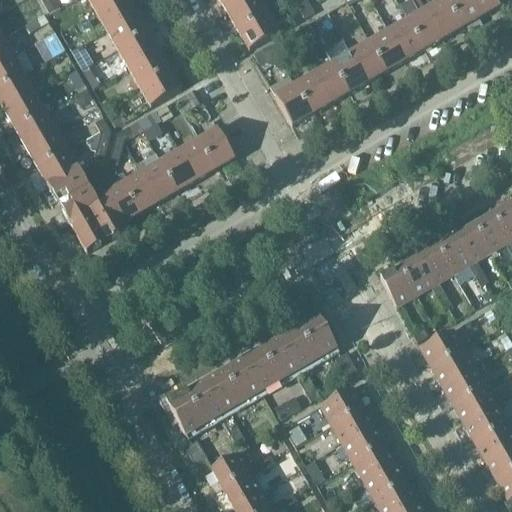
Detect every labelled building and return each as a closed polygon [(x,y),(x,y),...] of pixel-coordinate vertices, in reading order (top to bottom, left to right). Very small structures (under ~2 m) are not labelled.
[(87,0),(97,17),(126,0),(87,0)] [(108,35),(138,18),(127,0),(126,0),(97,17),(108,35)] [(217,0),(227,16),(255,0),(217,0)] [(238,35),(268,18),(258,0),(255,0),(227,16),(238,35)] [(344,0),(343,1),(346,6),(348,9),(361,2),(360,0),(344,0)] [(481,22),(468,0),(448,0),(445,2),(462,32),(481,22)] [(511,0),(468,0),(481,22),(511,3),(511,0)] [(55,2),(45,8),(51,18),(61,13),(55,2)] [(462,32),(445,2),(426,13),(444,43),(462,32)] [(276,13),(268,18),(275,29),(282,25),(276,13)] [(408,24),(425,54),(444,43),(426,13),(408,24)] [(44,18),(26,28),(30,36),(48,25),(44,18)] [(119,54),(148,37),(138,18),(108,35),(119,54)] [(238,35),(249,55),(280,37),(275,29),(268,18),(238,35)] [(389,35),(406,65),(425,54),(408,24),(389,35)] [(370,46),(387,76),(406,65),(389,35),(370,46)] [(148,37),(119,54),(130,73),(159,56),(148,37)] [(290,39),(275,47),(279,53),(293,45),(290,39)] [(4,41),(0,43),(0,68),(14,60),(4,41)] [(387,76),(370,46),(351,56),(368,87),(387,76)] [(82,49),(72,55),(83,74),(93,68),(82,49)] [(271,50),(254,60),(262,74),(279,65),(271,50)] [(141,91),(170,74),(159,56),(130,73),(136,83),(140,90),(141,91)] [(368,87),(351,56),(332,67),(350,97),(368,87)] [(0,93),(25,79),(14,60),(0,68),(0,93)] [(313,78),(331,108),(350,97),(332,67),(313,78)] [(34,73),(25,79),(29,86),(44,77),(40,70),(34,73)] [(89,71),(84,75),(89,83),(94,80),(89,71)] [(77,74),(69,79),(75,89),(82,84),(77,74)] [(182,94),(170,74),(141,91),(152,111),(182,94)] [(295,89),(312,119),(331,108),(313,78),(295,89)] [(25,79),(0,93),(0,106),(5,115),(36,97),(29,86),(25,79)] [(136,83),(130,87),(134,94),(140,90),(136,83)] [(295,89),(275,100),(292,130),(312,119),(295,89)] [(87,93),(75,100),(80,110),(93,102),(87,93)] [(192,95),(176,104),(184,118),(191,114),(200,109),(192,95)] [(36,97),(5,115),(16,134),(47,116),(36,97)] [(166,110),(158,115),(164,125),(172,121),(166,110)] [(119,115),(110,120),(116,131),(125,125),(119,115)] [(156,115),(138,126),(149,144),(163,137),(157,127),(161,125),(156,115)] [(47,116),(16,134),(27,153),(58,135),(47,116)] [(102,137),(110,132),(104,122),(96,126),(102,137)] [(137,126),(130,130),(136,139),(142,135),(137,126)] [(116,142),(125,145),(126,143),(133,139),(128,131),(118,138),(116,142)] [(101,139),(111,141),(112,136),(110,132),(102,137),(101,139)] [(218,133),(199,144),(216,174),(235,163),(218,133)] [(38,172),(69,154),(58,135),(27,153),(38,172)] [(100,135),(85,144),(91,154),(96,155),(97,150),(100,139),(101,137),(100,135)] [(98,150),(107,153),(111,141),(101,139),(98,150)] [(113,154),(122,156),(125,145),(116,142),(113,154)] [(216,174),(199,144),(180,155),(197,185),(216,174)] [(107,153),(98,150),(96,162),(104,164),(107,153)] [(69,154),(38,172),(49,190),(80,172),(69,154)] [(113,154),(110,166),(119,168),(122,156),(113,154)] [(197,185),(180,155),(161,166),(179,196),(197,185)] [(179,196),(161,166),(142,177),(159,207),(179,196)] [(70,228),(90,217),(101,210),(91,193),(80,172),(49,190),(60,211),(70,228)] [(159,207),(142,177),(123,187),(140,218),(159,207)] [(122,229),(123,228),(140,218),(123,187),(104,198),(108,205),(122,229)] [(123,228),(122,229),(108,205),(101,210),(90,217),(70,228),(87,258),(127,235),(123,228)] [(511,207),(494,218),(510,246),(511,245),(511,207)] [(506,249),(511,258),(511,245),(510,246),(494,218),(475,229),(491,257),(506,249)] [(491,257),(475,229),(456,239),(473,268),(477,266),(491,257)] [(469,270),(475,281),(483,276),(477,266),(473,268),(456,239),(438,250),(454,279),(469,270)] [(454,279),(438,250),(419,261),(435,289),(439,287),(454,279)] [(432,292),(438,302),(445,298),(439,287),(435,289),(419,261),(400,272),(417,300),(432,292)] [(400,272),(381,283),(397,311),(417,300),(400,272)] [(489,287),(483,276),(475,281),(481,292),(489,287)] [(452,309),(445,298),(438,302),(444,313),(452,309)] [(185,439),(337,352),(330,340),(335,337),(322,313),(315,318),(319,325),(171,409),(167,402),(159,407),(173,430),(178,427),(185,439)] [(491,313),(484,317),(489,325),(496,322),(491,313)] [(425,333),(413,340),(418,347),(429,341),(425,333)] [(421,353),(432,372),(465,354),(453,334),(421,353)] [(511,347),(507,339),(500,343),(506,353),(511,349),(511,347)] [(443,391),(476,372),(465,354),(432,372),(443,391)] [(350,363),(347,357),(335,364),(338,369),(350,363)] [(342,375),(354,369),(350,363),(338,369),(342,375)] [(345,381),(357,374),(354,369),(342,375),(345,381)] [(476,372),(443,391),(454,410),(486,391),(476,372)] [(349,387),(360,380),(357,374),(345,381),(349,387)] [(305,395),(314,390),(308,379),(299,384),(305,395)] [(314,390),(305,395),(311,406),(320,401),(314,390)] [(332,430),(364,411),(353,391),(320,410),(332,430)] [(464,428),(497,410),(486,391),(454,410),(464,428)] [(286,405),(275,412),(281,423),(293,417),(286,405)] [(475,447),(508,428),(497,410),(464,428),(475,447)] [(364,411),(332,430),(343,449),(375,430),(364,411)] [(230,438),(239,433),(233,422),(224,427),(230,438)] [(511,435),(508,428),(475,447),(486,466),(511,450),(511,435)] [(298,429),(287,436),(296,451),(307,444),(298,429)] [(375,430),(343,449),(353,467),(386,448),(375,430)] [(230,438),(236,449),(237,449),(245,444),(239,433),(230,438)] [(189,458),(201,451),(197,444),(185,451),(189,458)] [(386,448),(353,467),(364,486),(397,467),(386,448)] [(497,485),(511,475),(511,450),(486,466),(497,485)] [(189,458),(193,465),(205,458),(201,451),(189,458)] [(251,476),(249,472),(240,456),(213,472),(211,473),(212,473),(223,492),(251,476)] [(209,465),(205,458),(193,465),(197,472),(209,465)] [(264,474),(275,468),(271,460),(260,466),(264,474)] [(209,465),(197,472),(201,479),(212,473),(211,473),(213,472),(209,465)] [(234,511),(262,495),(253,480),(264,474),(260,466),(249,472),(251,476),(223,492),(234,511)] [(375,505),(407,486),(397,467),(364,486),(375,505)] [(511,475),(497,485),(508,504),(505,506),(508,511),(510,511),(511,511),(511,475)] [(379,511),(405,511),(418,504),(407,486),(375,505),(379,511)] [(271,511),(271,510),(262,495),(234,511),(271,511)] [(281,504),(286,511),(297,505),(292,497),(281,504)]
